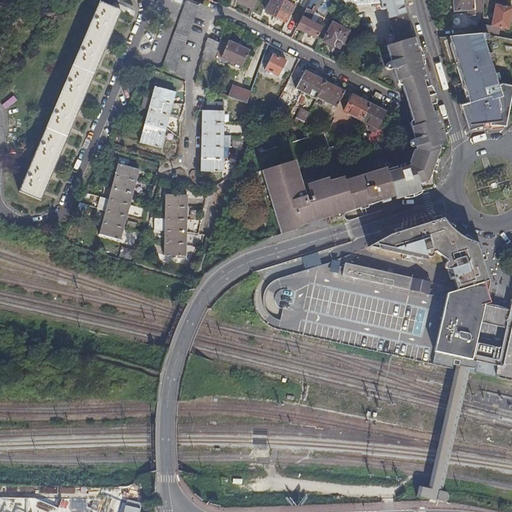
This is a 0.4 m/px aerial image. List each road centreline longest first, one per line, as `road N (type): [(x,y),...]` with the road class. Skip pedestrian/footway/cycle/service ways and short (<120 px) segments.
road 1 (residential): [(188,161),(190,74),(206,16),(223,14),(394,103),(445,92)]
road 2 (unknown): [(269,276),(261,293),(270,314),(414,338),(428,324),(433,272),(362,242)]
road 3 (residential): [(0,212),(36,223),(61,210),(147,0)]
road 4 (tertiary): [(453,197),(240,265),(200,297)]
road 5 (tertiary): [(177,511),(166,476),(167,397),(200,297)]
road 6 (track): [(261,432),(263,461),(281,483),(377,491),(386,494),(389,511)]
